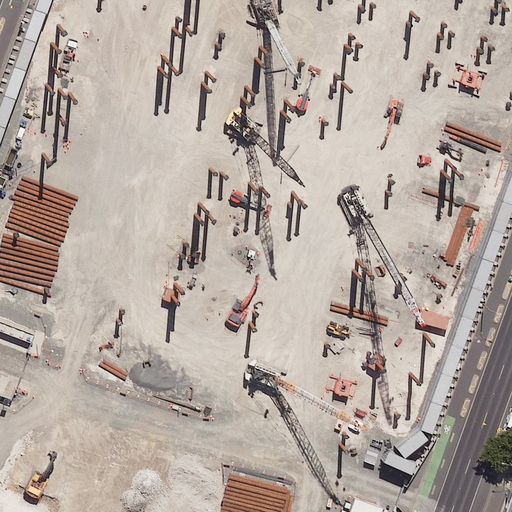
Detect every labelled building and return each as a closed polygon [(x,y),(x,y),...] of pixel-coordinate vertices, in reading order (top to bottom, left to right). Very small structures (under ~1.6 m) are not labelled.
[(356,299),(463,336),(511,197),(511,185),(491,178),(351,129),(348,137),(331,131),(194,83),(211,36),(212,32),(195,26),(119,0),(66,0),(61,17),(40,9),(0,124),(0,192),(34,204),(39,187),(156,228),(268,268),(356,299)] [(204,0),(195,26),(212,32),(211,36),(380,95),(369,125),(337,114),(331,131),(348,137),(351,129),(491,178),(511,118),(511,61),(336,0),(204,0)] [(511,0),(336,0),(511,61),(511,0)] [(342,101),(314,91),(311,101),(339,111),(342,101)] [(114,348),(156,228),(39,187),(34,204),(0,192),(0,350),(84,381),(85,398),(0,367),(0,511),(90,511),(127,414),(101,404),(101,386),(114,348)] [(238,302),(254,308),(268,268),(156,228),(114,348),(226,388),(246,332),(230,326),(238,302)] [(246,332),(226,388),(206,443),(215,446),(234,393),(249,398),(238,428),(303,451),(356,299),(268,268),(254,308),(246,332)] [(303,451),(295,474),(292,482),(376,511),(401,511),(463,336),(356,299),(303,451)] [(90,511),(376,511),(292,482),(295,474),(215,446),(206,443),(127,414),(90,511)]
